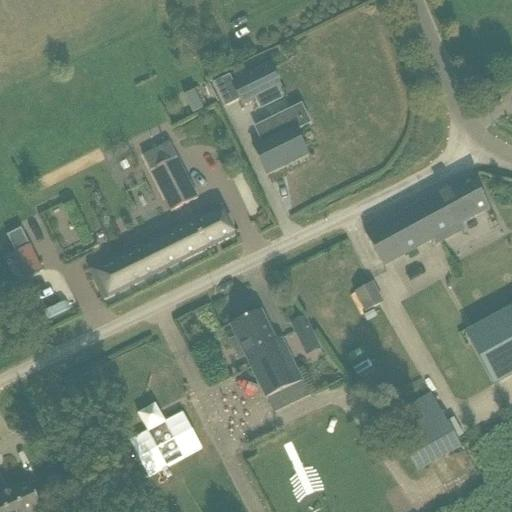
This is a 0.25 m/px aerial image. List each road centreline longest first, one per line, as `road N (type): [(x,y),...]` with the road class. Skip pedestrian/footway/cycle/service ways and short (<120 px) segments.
road 1 (unclassified): [(0,389),(432,178),(468,147)]
road 2 (unclassified): [(468,147),(445,116),(401,0)]
